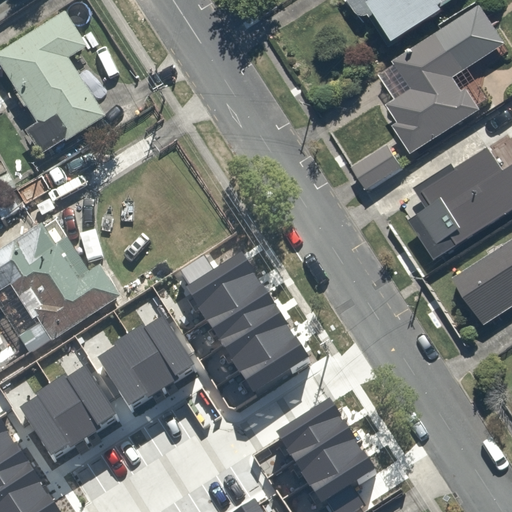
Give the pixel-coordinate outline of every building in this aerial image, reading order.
[(342,0),(374,46),(441,0),(342,0)] [(499,40),(473,3),(385,64),(402,89),(385,101),(395,115),(383,123),(405,156),(474,108),(450,74),(499,40)] [(93,49),(71,14),(2,59),(44,124),(31,132),(48,158),(108,120),(71,63),(93,49)] [(448,247),(511,205),(511,158),(498,167),(484,146),(413,193),(448,247)] [(62,251),(46,228),(0,258),(0,296),(16,286),(39,321),(21,333),(37,357),(130,296),(110,266),(97,275),(76,242),(62,251)] [(479,326),(511,303),(511,234),(447,279),(479,326)] [(267,385),(224,322),(210,331),(203,320),(168,344),(174,353),(144,374),(182,430),(226,401),(232,409),(267,385)] [(73,441),(142,394),(101,333),(32,380),(73,441)] [(511,366),(503,372),(511,384),(511,366)] [(286,437),(235,470),(261,511),(343,511),(369,496),(347,463),(334,471),(317,444),(298,456),(286,437)]
